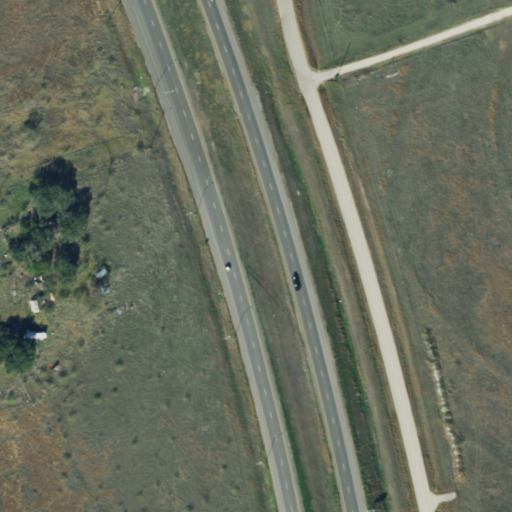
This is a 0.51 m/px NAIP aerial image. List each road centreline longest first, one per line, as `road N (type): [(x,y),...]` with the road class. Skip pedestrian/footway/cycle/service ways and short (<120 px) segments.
road 1 (motorway): [(138,0),(235,280),(289,511)]
road 2 (motorway): [(351,511),(296,272),(205,0)]
road 3 (residential): [(284,0),(384,342),(424,511)]
